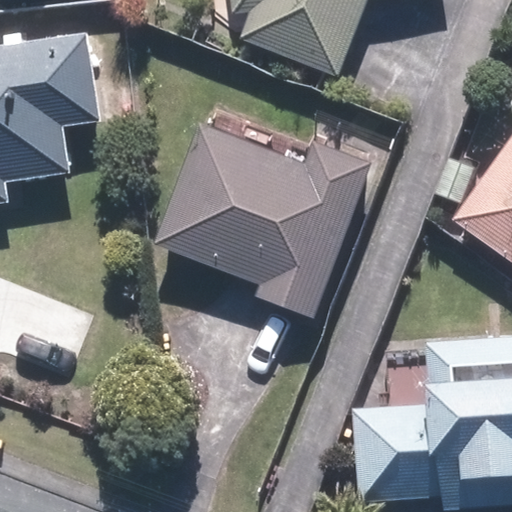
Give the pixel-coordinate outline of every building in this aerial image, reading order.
[(240,43),(337,82),(369,1),(379,0),(232,0),(234,16),(251,15),(240,43)] [(68,176),(68,173),(61,130),(101,125),(91,44),(90,44),(79,45),(41,50),(0,55),(0,206),(9,205),(6,186),(68,176)] [(264,289),(321,311),(382,157),(327,135),(318,158),(215,117),(168,236),(269,276),(264,289)] [(511,153),(468,214),(511,247),(511,153)] [(361,507),(445,502),(445,511),(511,511),(511,347),(427,353),(431,415),(356,420),(361,507)]
